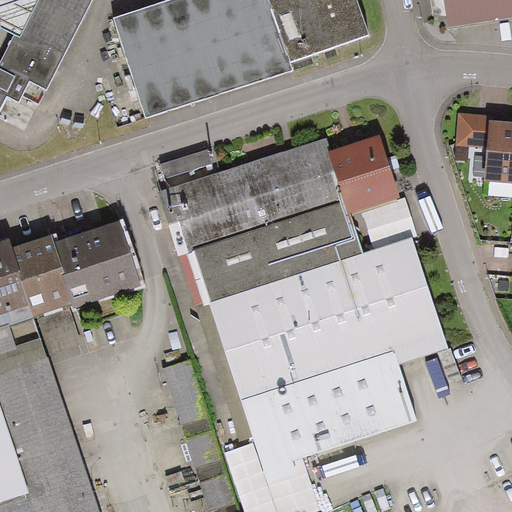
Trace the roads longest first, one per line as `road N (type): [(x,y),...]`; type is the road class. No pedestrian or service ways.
road 1 (residential): [(0,198),(418,62)]
road 2 (residential): [(418,62),(511,371)]
